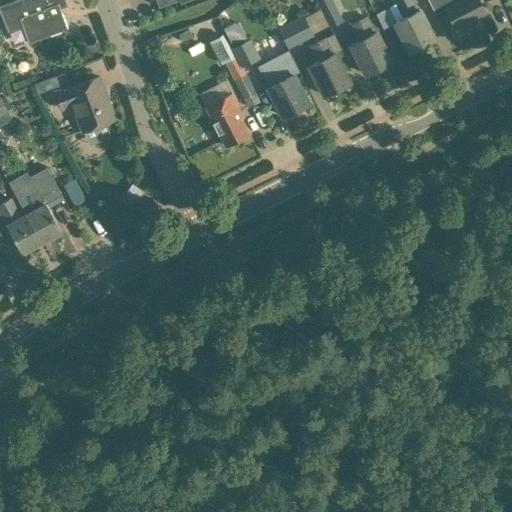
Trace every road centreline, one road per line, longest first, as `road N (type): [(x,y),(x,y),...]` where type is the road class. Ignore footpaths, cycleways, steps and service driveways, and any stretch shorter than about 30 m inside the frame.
road 1 (tertiary): [(203,231),(511,74)]
road 2 (residential): [(102,0),(188,214),(203,231)]
road 3 (tertiary): [(0,344),(203,231)]
